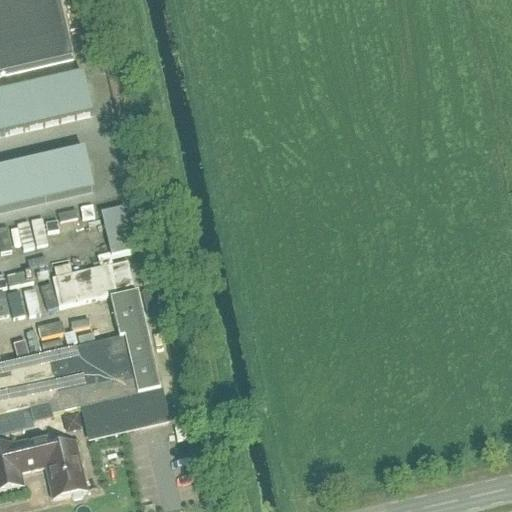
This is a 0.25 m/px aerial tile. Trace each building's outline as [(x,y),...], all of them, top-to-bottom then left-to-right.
[(57,0),(0,0),(0,78),(71,62),(57,0)] [(82,80),(0,98),(0,140),(91,120),(82,80)] [(83,156),(0,175),(0,216),(92,196),(83,156)] [(0,420),(20,416),(50,409),(53,421),(83,414),(90,445),(168,428),(138,298),(135,299),(128,268),(110,272),(110,271),(52,284),(59,313),(116,300),(116,303),(110,305),(119,344),(0,371),(0,420)] [(0,439),(26,433),(22,416),(0,421),(0,439)] [(0,497),(24,492),(21,480),(45,474),(53,506),(71,501),(72,504),(74,505),(82,503),(84,501),(83,499),(87,498),(76,448),(57,452),(55,440),(0,453),(0,497)]
